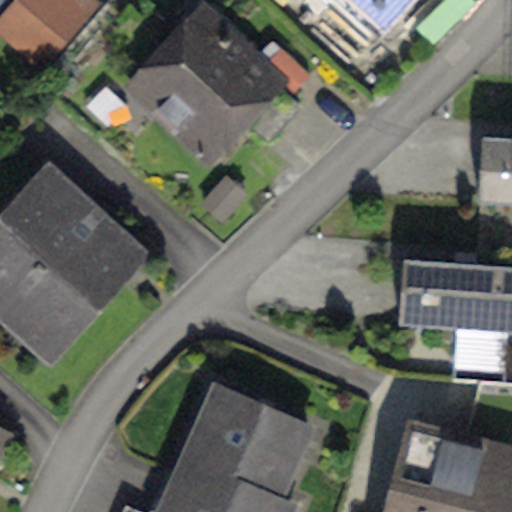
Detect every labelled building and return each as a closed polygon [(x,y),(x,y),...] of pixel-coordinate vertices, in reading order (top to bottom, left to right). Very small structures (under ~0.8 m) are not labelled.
[(95,0),(19,0),(0,22),(0,31),(45,71),(102,6),(95,0)] [(330,0),(382,37),(409,0),(330,0)] [(201,20),(139,87),(218,159),(280,93),(201,20)] [(511,139),(483,138),(479,203),(511,205),(511,139)] [(45,171),(0,219),(0,324),(46,367),(143,262),(45,171)] [(405,261),(400,326),(511,333),(511,268),(458,265),(405,261)] [(222,393),(171,511),(280,511),(314,432),(222,393)] [(511,511),(511,466),(413,442),(395,511),(511,511)]
